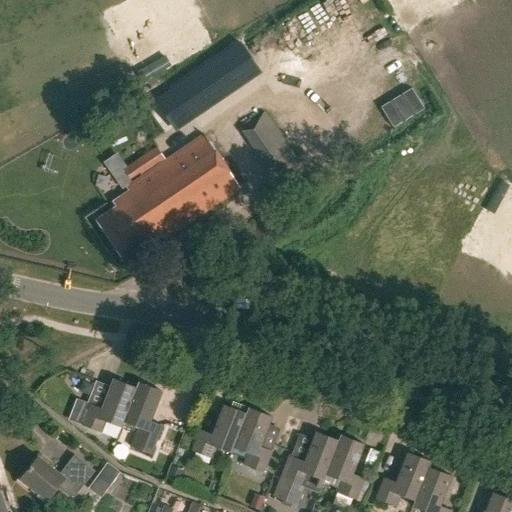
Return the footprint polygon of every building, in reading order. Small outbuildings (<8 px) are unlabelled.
[(240,38),(152,96),(174,128),(261,70),(240,38)] [(263,112),(240,129),(274,179),(297,161),(263,112)] [(239,190),(202,136),(124,190),(128,196),(113,206),(117,211),(97,225),(120,258),(155,234),(161,243),(239,190)] [(124,171),(132,183),(165,159),(157,147),(124,171)] [(122,428),(124,422),(123,422),(137,389),(136,388),(114,380),(102,409),(90,405),(82,426),(103,434),(107,422),(122,428)] [(123,422),(124,422),(138,428),(131,447),(150,455),(162,426),(150,421),(162,392),(138,383),(136,388),(137,389),(123,422)] [(231,454),(233,448),(247,414),(246,414),(224,405),(212,435),(201,430),(192,452),(212,459),(216,449),(231,454)] [(247,414),(233,448),(248,454),(244,465),(264,473),(272,452),(260,447),(272,418),(248,408),(246,414),(247,414)] [(304,462),(293,457),(288,456),(272,497),(297,506),(304,488),(319,493),(324,483),(323,483),(339,442),(338,442),(316,433),(304,462)] [(323,483),(324,483),(337,489),(336,492),(363,503),(371,481),(352,474),(364,444),(341,435),(338,442),(339,442),(323,483)] [(384,478),(376,500),(396,507),(400,496),(415,501),(416,502),(429,467),(430,467),(431,462),(408,453),(396,483),(384,478)] [(95,472),(74,456),(59,475),(37,457),(24,474),(22,473),(16,480),(28,490),(30,487),(46,501),(57,487),(72,500),(95,472)] [(107,463),(98,475),(111,484),(120,473),(107,463)] [(172,466),(167,479),(177,483),(182,470),(172,466)] [(415,501),(413,507),(425,511),(451,511),(452,511),(440,506),(452,476),(430,467),(429,467),(416,502),(415,501)] [(61,491),(51,502),(62,511),(71,500),(61,491)] [(511,511),(511,500),(494,493),(486,511),(511,511)] [(254,494),(249,506),(260,510),(264,497),(254,494)] [(337,494),(333,504),(348,510),(352,500),(337,494)]
